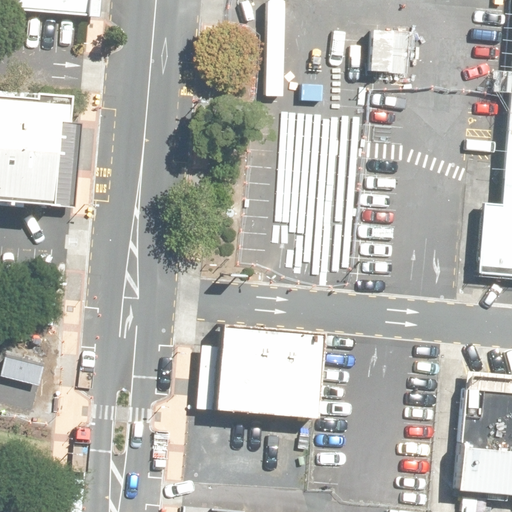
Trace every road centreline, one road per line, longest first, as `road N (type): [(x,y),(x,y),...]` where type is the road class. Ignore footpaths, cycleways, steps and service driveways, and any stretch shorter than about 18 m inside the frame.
road 1 (residential): [(130,299),(511,329)]
road 2 (tertiary): [(130,299),(155,0)]
road 3 (tertiary): [(115,511),(130,299)]
